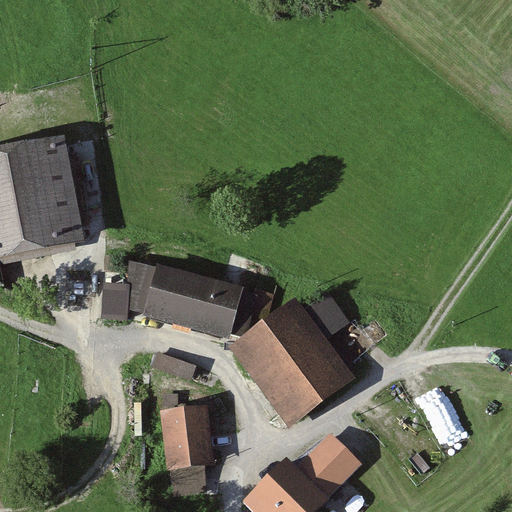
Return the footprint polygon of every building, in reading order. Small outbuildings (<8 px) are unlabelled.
[(67,143),(0,155),(0,264),(87,249),(67,143)] [(145,319),(157,272),(129,264),(127,287),(104,287),(101,326),(128,326),(129,315),(145,319)] [(244,293),(158,270),(157,272),(145,319),(144,322),(230,345),(233,338),(243,340),(246,329),(256,331),(267,296),(255,292),(253,298),(243,296),(244,293)] [(243,340),(228,352),(289,434),(358,383),(327,343),(351,326),(329,297),(305,314),(296,302),(256,331),(243,340)] [(193,384),(198,369),(160,357),(155,372),(193,384)] [(208,411),(160,417),(168,476),(172,475),(175,499),(208,495),(205,470),(215,469),(208,411)] [(296,470),(288,462),(243,506),(248,511),(323,511),(330,505),(327,503),(363,468),(330,436),(296,470)]
